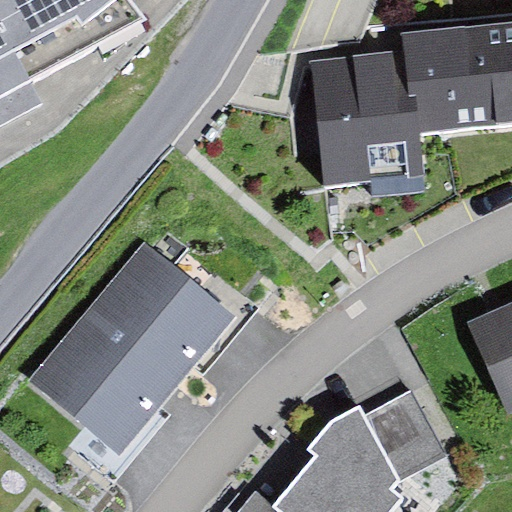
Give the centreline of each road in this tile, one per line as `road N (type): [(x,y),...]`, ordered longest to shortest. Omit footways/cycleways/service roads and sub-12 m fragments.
road 1 (residential): [(511,228),(401,287),(305,360),(170,511)]
road 2 (tertiary): [(0,331),(204,62),(233,0)]
